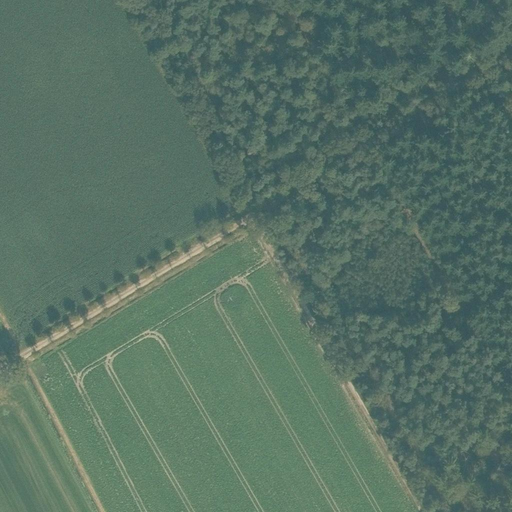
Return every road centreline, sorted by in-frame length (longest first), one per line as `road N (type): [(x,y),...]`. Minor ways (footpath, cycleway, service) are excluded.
road 1 (track): [(0,367),(218,240),(374,130)]
road 2 (track): [(251,217),(423,511)]
road 3 (track): [(511,374),(374,130)]
road 4 (track): [(374,130),(299,0)]
road 5 (track): [(374,130),(492,55)]
